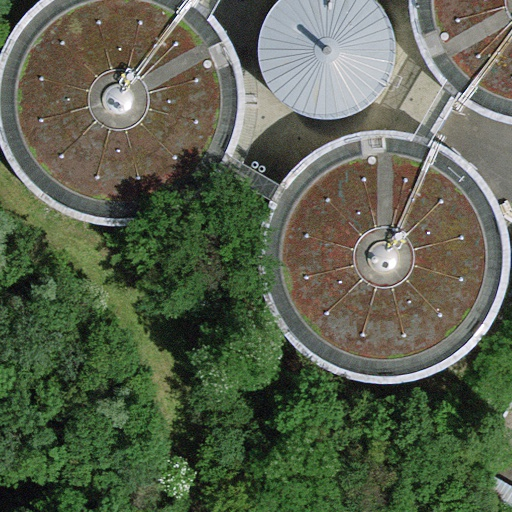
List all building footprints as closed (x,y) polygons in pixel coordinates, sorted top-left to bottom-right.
[(202,0),(33,0),(16,18),(1,45),(0,49),(0,138),(11,161),(26,180),(51,201),(85,216),(117,220),(149,216),(179,205),(204,187),(225,161),(239,133),(244,103),(243,72),(234,42),(219,16),(202,0)] [(271,0),(265,8),(258,34),(261,61),(273,84),(289,98),(310,108),(338,109),(364,99),(381,84),(391,68),(397,43),(394,20),(383,0),(271,0)] [(511,0),(412,0),(413,2),(419,30),(431,56),(447,75),(465,93),(487,104),(506,111),(511,111),(511,0)] [(441,137),(423,128),(392,122),(356,125),(323,138),(300,153),(282,173),(267,200),(258,231),(258,262),(264,290),(277,316),(292,335),(316,355),(351,371),(383,375),(414,371),(444,360),(470,342),(491,316),(504,288),(510,258),(509,227),(500,197),(484,171),(461,148),(441,137)] [(511,396),(490,432),(511,444),(511,396)]
